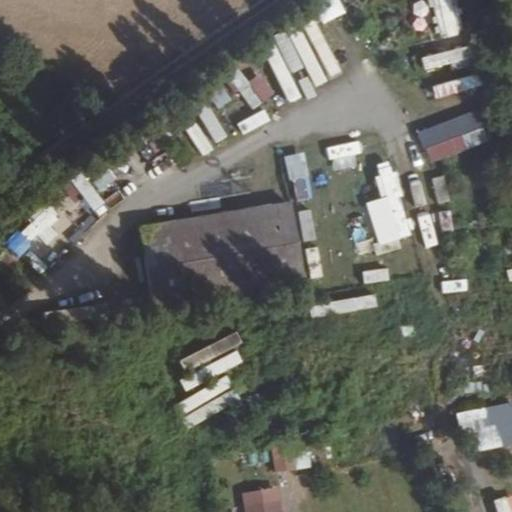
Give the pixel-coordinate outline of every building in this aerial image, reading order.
[(321,24),(346,11),(340,0),(320,0),(311,5),(321,24)] [(464,33),(457,0),(429,0),(436,38),(464,33)] [(422,58),(426,75),(474,62),(470,45),(422,58)] [(260,74),(248,81),(239,68),(228,75),(251,111),(274,96),(260,74)] [(208,94),(221,110),(233,100),(221,85),(208,94)] [(481,106),(417,133),(430,163),(494,137),(481,106)] [(197,152),(208,145),(192,122),(181,129),(197,152)] [(110,195),(151,158),(138,144),(97,181),(110,195)] [(81,173),(68,183),(95,218),(108,208),(81,173)] [(443,176),(432,179),(439,204),(450,201),(443,176)] [(238,195),(240,207),(269,203),(267,191),(238,195)] [(296,203),(137,227),(151,317),(309,293),(296,203)] [(15,262),(0,248),(0,276),(1,277),(15,262)] [(313,321),(378,307),(375,294),(310,308),(313,321)] [(189,387),(246,365),(235,336),(177,358),(189,387)] [(511,337),(492,340),(494,353),(511,350),(511,337)] [(254,377),(277,369),(274,357),(250,365),(254,377)] [(173,407),(188,431),(241,399),(227,375),(173,407)] [(464,384),(465,395),(489,395),(489,383),(464,384)] [(511,403),(458,413),(466,453),(511,444),(511,403)] [(271,442),(274,473),(310,470),(307,438),(271,442)] [(283,511),(279,486),(241,493),(243,511),(283,511)] [(511,511),(511,510),(510,511),(508,498),(498,500),(500,511),(511,511)]
